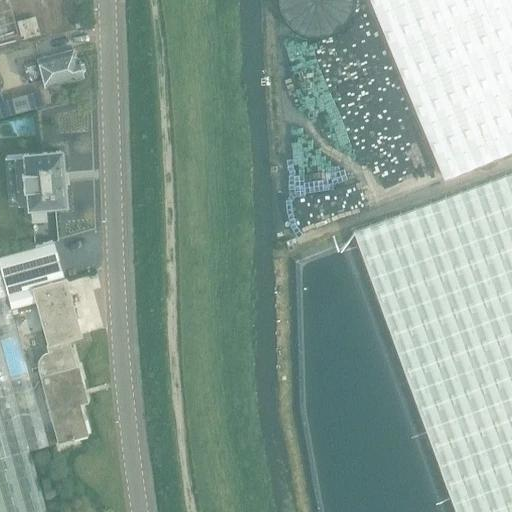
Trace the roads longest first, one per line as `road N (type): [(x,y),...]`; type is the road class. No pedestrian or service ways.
road 1 (unknown): [(152,0),(174,391),(192,511)]
road 2 (unclassified): [(138,511),(114,270),(105,0)]
